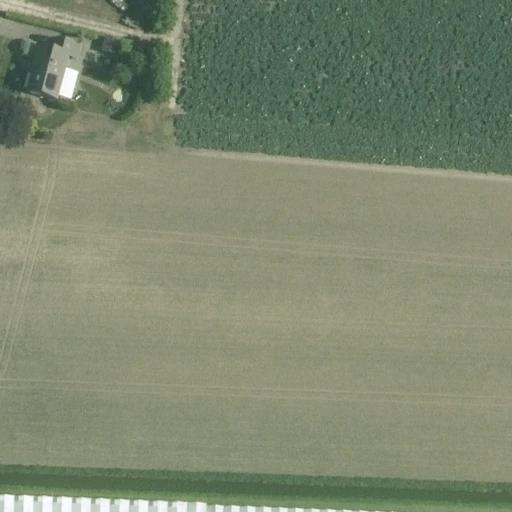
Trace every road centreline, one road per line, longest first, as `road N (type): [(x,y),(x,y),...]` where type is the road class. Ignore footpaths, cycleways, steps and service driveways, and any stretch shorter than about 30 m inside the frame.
road 1 (track): [(178,0),(168,116),(511,144)]
road 2 (track): [(0,4),(174,45)]
